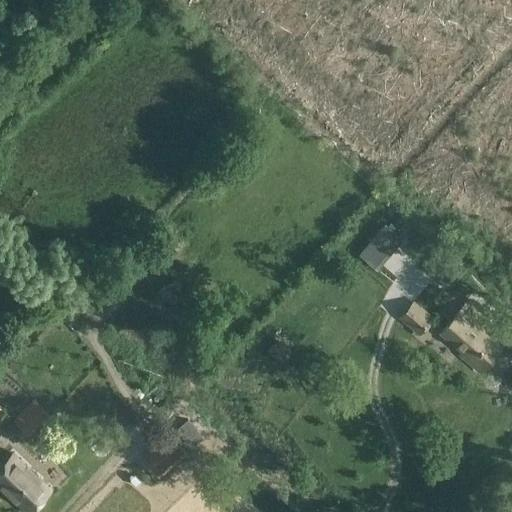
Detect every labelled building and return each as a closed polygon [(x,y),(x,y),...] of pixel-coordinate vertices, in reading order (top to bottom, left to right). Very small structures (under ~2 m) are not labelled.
[(379,221),(361,239),(375,254),(394,235),(379,221)] [(413,300),(398,318),(419,336),(434,318),(413,300)] [(468,302),(460,312),(441,332),(462,351),(458,355),(478,373),(500,347),(482,331),(490,321),(468,302)] [(34,398),(13,420),(31,437),(51,415),(34,398)] [(0,467),(0,485),(27,511),(29,511),(50,490),(12,454),(0,467)]
